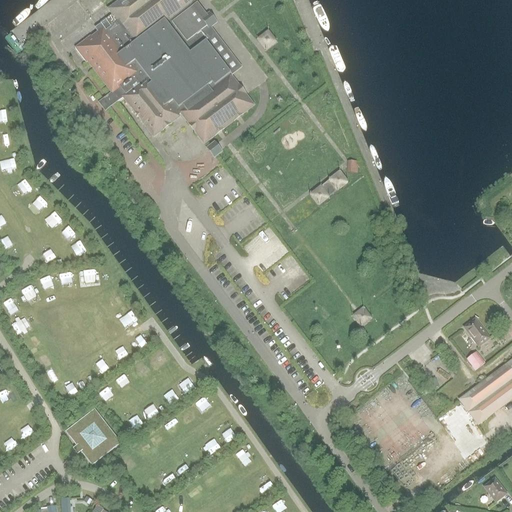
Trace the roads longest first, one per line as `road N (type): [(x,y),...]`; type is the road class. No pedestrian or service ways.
road 1 (unclassified): [(383,511),(315,420),(367,381)]
road 2 (residential): [(367,381),(489,288)]
